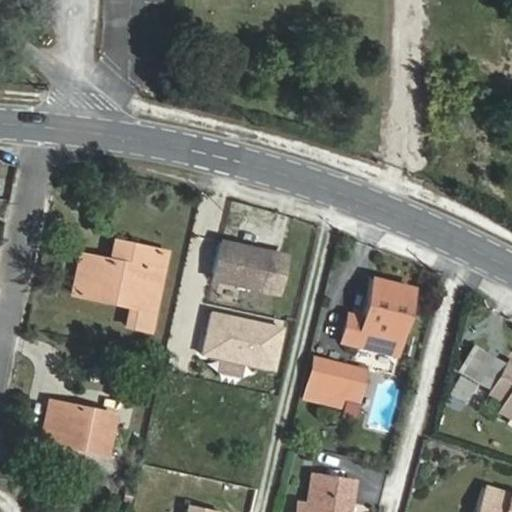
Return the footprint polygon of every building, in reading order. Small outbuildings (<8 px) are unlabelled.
[(212,280),(258,290),(267,251),(221,241),(212,280)] [(166,252),(144,248),(139,267),(80,255),(72,293),(131,306),(127,326),(150,330),(166,252)] [(373,278),(363,317),(349,314),(342,340),(396,354),(413,287),(373,278)] [(203,352),(274,368),(282,327),(211,311),(203,352)] [(315,358),(305,397),(355,409),(364,370),(315,358)] [(511,367),(502,362),(486,393),(500,401),(495,411),(511,420),(511,367)] [(107,453),(115,415),(50,401),(41,439),(107,453)] [(353,475),(311,469),(307,499),(305,511),(347,511),(348,509),(353,475)] [(511,511),(511,497),(484,489),(477,511),(511,511)] [(294,511),(305,511),(307,499),(297,498),(294,511)]
